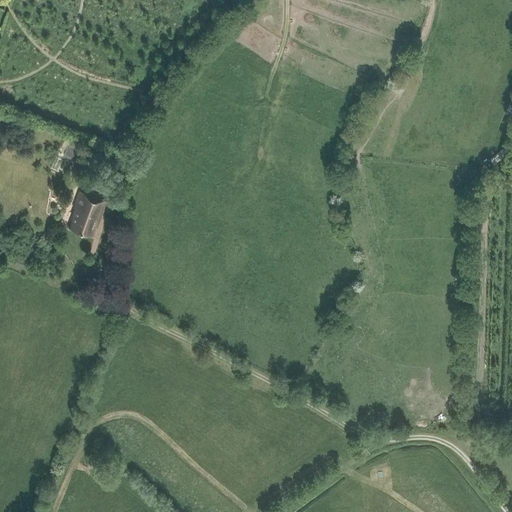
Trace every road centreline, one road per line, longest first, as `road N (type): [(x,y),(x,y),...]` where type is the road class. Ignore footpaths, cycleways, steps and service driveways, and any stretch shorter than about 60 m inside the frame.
road 1 (track): [(450,444),(375,441),(120,299)]
road 2 (track): [(241,0),(179,53),(135,118),(120,299)]
road 3 (track): [(0,97),(131,146)]
